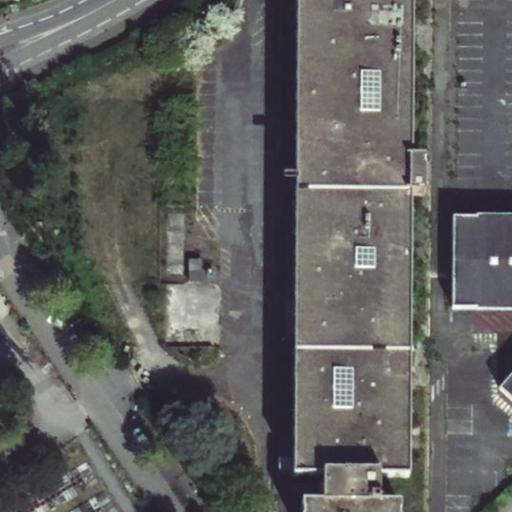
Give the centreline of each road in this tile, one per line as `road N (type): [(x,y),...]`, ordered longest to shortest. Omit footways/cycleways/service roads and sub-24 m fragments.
road 1 (unclassified): [(172,511),(0,243)]
road 2 (tertiary): [(115,0),(0,55)]
